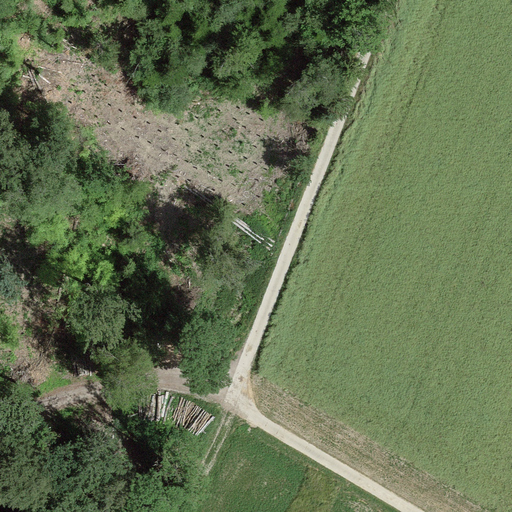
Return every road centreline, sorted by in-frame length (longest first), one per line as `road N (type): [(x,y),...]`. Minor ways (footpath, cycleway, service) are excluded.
road 1 (track): [(413,511),(224,395),(377,0)]
road 2 (track): [(0,434),(224,395)]
